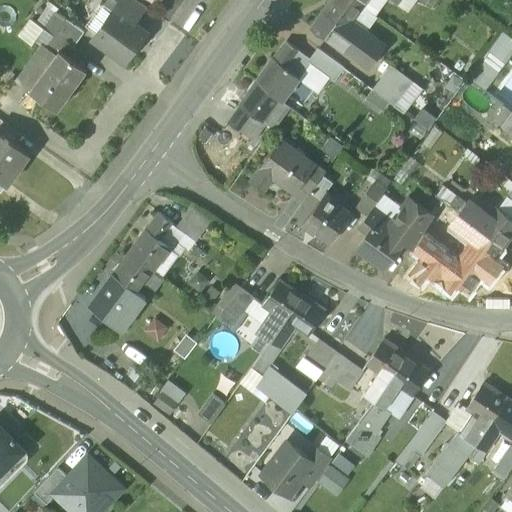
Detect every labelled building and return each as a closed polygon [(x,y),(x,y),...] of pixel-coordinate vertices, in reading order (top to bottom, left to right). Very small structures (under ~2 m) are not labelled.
[(147,8),(136,0),(107,0),(105,4),(114,10),(115,9),(135,24),(147,8)] [(357,0),(331,0),(324,10),(337,20),(348,28),(353,21),(365,5),(357,0)] [(368,0),(365,5),(375,14),(385,0),(368,0)] [(135,24),(115,9),(114,10),(93,39),(125,61),(146,32),(135,24)] [(326,11),(312,29),(324,38),(326,35),(337,20),(326,11)] [(44,29),(35,41),(45,48),(66,19),(56,12),(44,29)] [(84,32),(66,19),(45,48),(55,56),(60,50),(67,41),(74,46),(84,32)] [(44,29),(31,20),(20,36),(32,45),(35,41),(44,29)] [(353,21),(348,28),(337,20),(326,35),(368,66),(384,44),(353,21)] [(288,42),(275,60),(285,67),(298,50),(298,49),(288,42)] [(343,67),(318,48),(310,59),(309,60),(310,61),(334,79),(343,67)] [(60,50),(55,56),(30,91),(57,110),(86,70),(60,50)] [(298,50),(285,67),(297,76),(298,77),(310,61),(309,60),(310,59),(298,50)] [(274,59),(259,81),(281,98),(297,76),(275,60),(274,59)] [(411,79),(390,64),(372,88),(393,104),(411,79)] [(498,76),(490,65),(478,74),(486,85),(498,76)] [(281,98),(259,81),(242,104),(243,105),(253,112),(264,121),(280,99),(281,98)] [(280,99),(264,121),(266,122),(274,128),(290,107),(280,99)] [(243,105),(230,122),(238,128),(240,130),(253,112),(243,105)] [(253,112),(240,130),(238,128),(233,134),(247,144),(251,140),(252,140),(254,137),(255,137),(266,122),(264,121),(253,112)] [(511,113),(502,127),(511,134),(511,113)] [(266,122),(255,137),(263,143),(274,128),(266,122)] [(29,153),(0,132),(0,178),(7,184),(29,153)] [(279,138),(249,179),(263,190),(273,176),(295,192),(301,184),(315,164),(279,138)] [(315,164),(301,184),(311,191),(322,175),(325,172),(315,164)] [(322,175),(311,191),(320,198),(323,194),(332,182),(322,175)] [(375,178),(356,204),(368,213),(373,207),(383,193),(387,187),(375,178)] [(466,202),(444,185),(436,195),(443,200),(459,213),(466,202)] [(383,193),(373,207),(382,214),(384,215),(394,202),(383,193)] [(329,197),(323,194),(320,198),(302,224),(315,234),(316,232),(331,242),(351,214),(337,203),(329,197)] [(339,200),(331,194),(329,197),(337,203),(339,200)] [(436,195),(431,201),(439,207),(443,200),(436,195)] [(511,234),(511,218),(496,206),(490,213),(469,197),(466,202),(459,213),(504,245),(511,234)] [(434,215),(409,198),(392,221),(397,225),(393,231),(405,241),(405,242),(414,249),(422,235),(434,215)] [(368,213),(358,226),(367,233),(382,214),(373,207),(368,213)] [(147,229),(131,251),(156,270),(172,248),(171,247),(160,239),(173,223),(174,221),(161,212),(148,230),(147,229)] [(504,245),(459,213),(450,225),(469,239),(495,258),(504,245)] [(367,233),(356,248),(384,269),(405,242),(405,241),(393,231),(397,225),(392,221),(384,215),(382,214),(367,233)] [(202,231),(184,218),(177,227),(177,228),(182,232),(175,241),(188,251),(202,231)] [(173,223),(160,239),(171,247),(175,241),(182,232),(177,228),(177,227),(173,223)] [(422,235),(414,249),(424,256),(409,277),(423,287),(429,278),(454,296),(462,286),(472,294),(473,292),(482,281),(490,286),(506,265),(495,258),(469,239),(455,257),(422,235)] [(156,270),(131,251),(114,274),(138,292),(156,270)] [(114,274),(90,306),(122,330),(146,298),(138,292),(114,274)] [(303,294),(280,278),(264,303),(274,310),(286,318),(303,294)] [(241,286),(216,319),(229,329),(254,297),(241,286)] [(303,294),(286,318),(297,326),(310,334),(326,310),(303,294)] [(274,310),(259,332),(262,334),(272,340),(286,318),(274,310)] [(297,326),(286,318),(272,340),(282,348),(297,326)] [(262,334),(254,346),(263,353),(272,340),(262,334)] [(188,336),(176,351),(185,358),(197,343),(188,336)] [(337,351),(319,338),(305,357),(324,370),(337,351)] [(407,353),(383,338),(366,362),(379,372),(390,379),(407,353)] [(306,394),(269,365),(282,348),(272,340),(263,353),(253,367),(265,376),(258,384),(293,412),(306,394)] [(337,351),(324,370),(337,380),(349,360),(337,351)] [(430,370),(407,353),(390,379),(400,386),(412,394),(430,370)] [(158,383),(141,371),(134,381),(151,393),(158,383)] [(379,372),(365,393),(366,394),(375,400),(390,379),(379,372)] [(390,379),(375,400),(385,407),(386,407),(400,386),(390,379)] [(169,381),(162,391),(177,402),(185,392),(169,381)] [(507,398),(484,383),(468,408),(474,411),(481,416),(491,423),(507,398)] [(153,402),(168,414),(177,402),(162,391),(153,402)] [(366,394),(361,402),(370,408),(375,400),(366,394)] [(200,415),(212,424),(225,405),(213,396),(200,415)] [(511,401),(507,398),(491,423),(476,444),(468,456),(482,468),(505,432),(511,437),(511,401)] [(370,408),(366,414),(347,439),(367,455),(382,437),(375,431),(391,411),(386,407),(385,407),(375,400),(370,408)] [(421,403),(397,435),(407,443),(432,410),(421,403)] [(407,443),(396,459),(411,471),(423,454),(447,421),(432,410),(407,443)] [(459,433),(427,474),(444,487),(465,461),(468,456),(476,444),(491,423),(481,416),(474,411),(459,433)] [(0,472),(23,450),(0,426),(0,472)] [(309,458),(287,441),(263,473),(277,483),(275,485),(290,495),(305,475),(315,462),(309,458)] [(332,459),(316,448),(309,458),(315,462),(305,475),(315,482),(332,459)] [(511,462),(511,456),(505,451),(492,468),(502,476),(511,462)] [(69,478),(55,493),(56,494),(76,511),(97,511),(121,488),(88,458),(69,478)] [(58,467),(34,492),(47,504),(56,494),(55,493),(69,478),(58,467)] [(331,468),(319,482),(336,496),(348,480),(331,468)] [(511,511),(511,498),(507,495),(500,505),(509,511),(511,511)]
